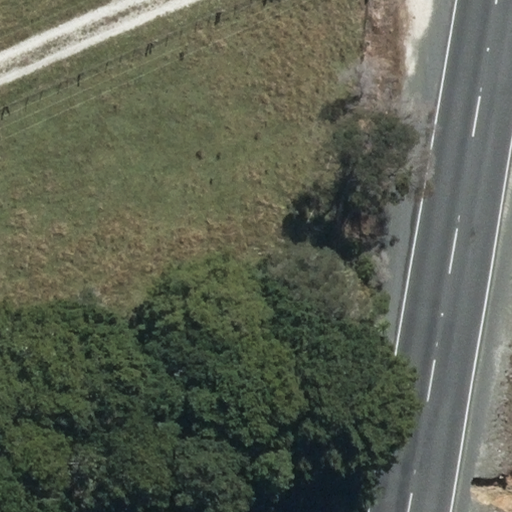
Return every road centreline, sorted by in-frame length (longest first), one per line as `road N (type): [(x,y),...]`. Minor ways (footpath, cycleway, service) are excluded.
road 1 (secondary): [(407,511),(496,0)]
road 2 (unclassified): [(0,86),(209,0)]
